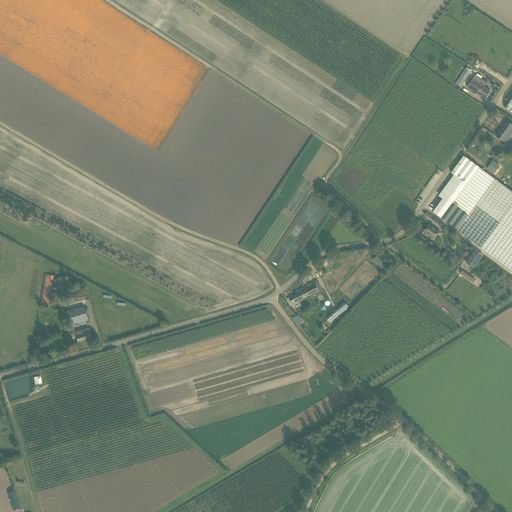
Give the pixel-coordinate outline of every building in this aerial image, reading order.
[(465,69),(455,84),(461,87),(471,72),(465,69)] [(467,87),(484,98),(485,98),(490,91),(484,87),(487,83),(475,75),(467,87)] [(511,133),(511,124),(507,121),(496,137),(503,141),(506,137),(508,139),(511,133)] [(443,199),(433,212),(457,230),(456,231),(511,271),(511,191),(464,156),(451,173),(454,175),(438,196),(443,199)] [(495,169),(499,165),(493,161),(487,169),(494,174),(496,170),(495,169)] [(429,224),(424,231),(434,239),(439,232),(429,224)] [(448,260),(450,257),(444,252),(441,256),(448,260)] [(480,259),(472,253),(462,266),(470,272),(480,259)] [(460,274),(473,283),(476,279),(462,270),(460,274)] [(55,276),(46,275),(42,302),(51,304),(55,276)] [(66,278),(58,277),(55,297),(63,298),(66,278)] [(317,280),(304,287),(305,289),(306,289),(309,296),(315,293),(317,296),(320,295),(318,291),(321,289),(318,283),(317,280)] [(292,304),(309,296),(306,289),(305,289),(304,287),(299,289),(299,290),(295,292),(296,294),(289,298),(292,304)] [(66,296),(68,304),(78,302),(76,293),(66,296)] [(344,302),(326,318),(330,323),(348,307),(344,302)] [(71,328),(89,324),(84,306),(67,311),(71,328)] [(298,314),(292,318),(297,325),(303,321),(298,314)] [(75,332),(77,342),(91,338),(89,328),(75,332)] [(35,384),(42,383),(41,376),(33,377),(35,384)] [(15,491),(8,493),(13,510),(21,508),(15,491)]
